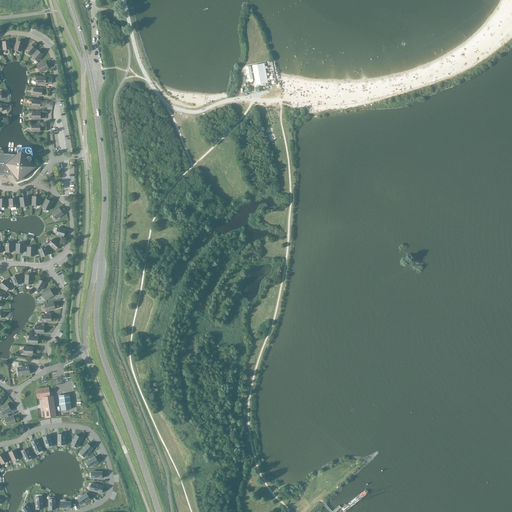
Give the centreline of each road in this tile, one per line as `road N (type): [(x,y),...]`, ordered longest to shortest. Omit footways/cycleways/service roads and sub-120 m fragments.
road 1 (tertiary): [(158,511),(99,345),(101,252)]
road 2 (tertiary): [(101,252),(105,182),(93,93)]
road 3 (unclassified): [(101,252),(82,351),(48,370)]
